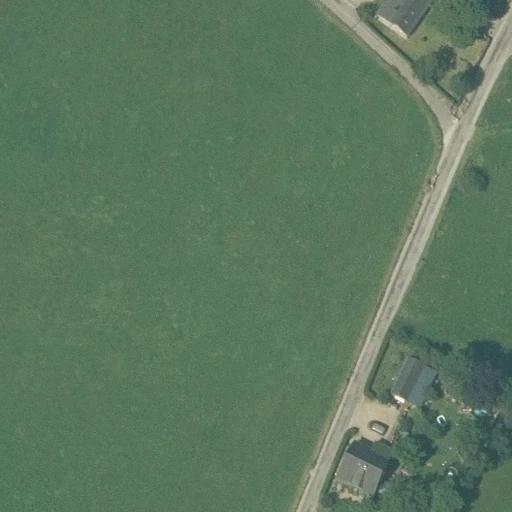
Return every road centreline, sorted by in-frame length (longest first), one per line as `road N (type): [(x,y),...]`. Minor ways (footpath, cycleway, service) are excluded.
road 1 (residential): [(462,132),(306,511)]
road 2 (residential): [(324,0),(462,132)]
